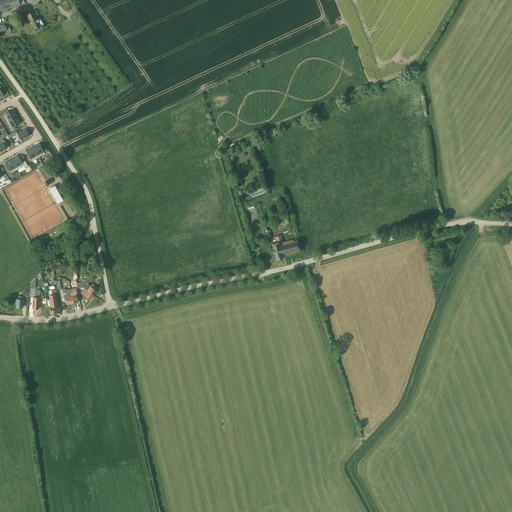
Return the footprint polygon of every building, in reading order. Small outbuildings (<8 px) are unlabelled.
[(0,0),(0,11),(20,5),(20,4),(18,0),(0,0)] [(33,11),(27,14),(34,29),(41,26),(41,25),(43,24),(40,19),(38,20),(36,17),(38,15),(36,11),(34,12),(33,11)] [(6,108),(0,111),(0,116),(3,115),(7,122),(17,116),(13,109),(8,112),(6,108)] [(17,116),(7,122),(11,129),(12,128),(14,130),(16,129),(14,127),(21,123),(17,116)] [(16,131),(9,135),(10,138),(16,135),(20,141),(21,140),(30,136),(26,129),(18,133),(16,131)] [(0,143),(0,152),(7,149),(9,148),(3,138),(1,139),(2,142),(0,143)] [(40,143),(33,147),(39,157),(45,153),(44,152),(47,150),(46,148),(43,150),(40,143)] [(33,147),(26,151),(30,157),(27,159),(28,161),(31,160),(32,161),(39,157),(33,147)] [(18,155),(12,159),(18,169),(24,166),(25,168),(28,166),(25,160),(22,162),(18,155)] [(12,159),(5,163),(6,165),(9,169),(6,171),(9,177),(12,175),(11,173),(18,169),(12,159)] [(0,169),(0,179),(4,177),(6,181),(9,179),(7,175),(6,173),(3,175),(0,169)] [(58,203),(63,200),(55,185),(49,188),(58,203)] [(264,185),(249,191),(250,196),(242,198),(243,201),(251,199),(251,198),(266,192),(264,185)] [(277,243),(272,244),(276,260),(283,258),(282,256),(300,250),(298,240),(293,241),(293,239),(284,242),(281,235),(275,237),(277,243)] [(97,287),(93,284),(91,286),(88,284),(84,288),(94,295),(97,291),(95,290),(97,287)] [(49,291),(48,285),(44,286),(45,286),(45,288),(46,292),(49,291),(49,295),(51,306),(58,305),(55,289),(51,290),(52,291),(49,291)] [(90,300),(94,295),(84,288),(81,293),(90,300)] [(65,289),(63,289),(63,293),(66,292),(66,296),(64,296),(65,301),(67,300),(68,304),(73,303),(71,291),(70,289),(65,290),(65,289)]
